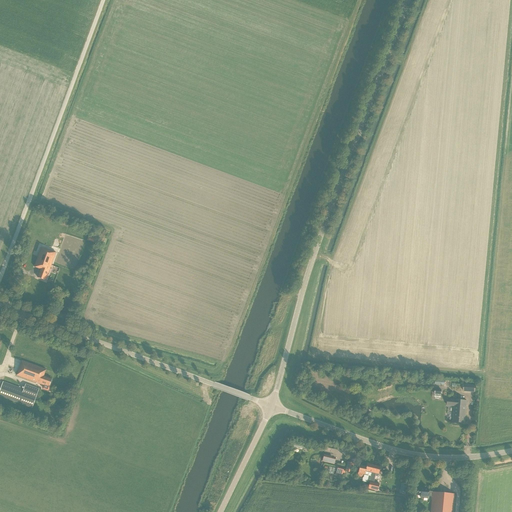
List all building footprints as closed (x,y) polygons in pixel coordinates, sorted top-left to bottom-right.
[(26,237),(34,240),(37,234),(29,231),(26,237)] [(38,277),(46,280),(49,271),(56,252),(41,247),(34,267),(41,270),(38,277)] [(22,360),(17,375),(44,385),(43,389),(48,390),(52,379),(44,376),(46,369),(22,360)] [(0,390),(0,395),(32,407),(39,388),(26,384),(24,389),(3,381),(0,390)] [(463,391),(476,392),(476,385),(464,384),(463,391)] [(454,422),(465,423),(467,400),(449,399),(448,405),(455,406),(454,422)] [(331,463),(333,456),(321,454),(320,461),(331,463)] [(347,471),(352,472),(354,464),(348,462),(346,471),(347,471)] [(339,463),(337,472),(342,474),(343,473),(343,471),(344,469),(345,465),(339,463)] [(367,480),(370,480),(372,472),(374,465),(367,463),(366,467),(360,466),(358,476),(364,478),(365,475),(368,476),(367,480)] [(372,472),(370,480),(368,488),(378,491),(380,484),(374,483),(376,473),(379,474),(381,467),(374,465),(372,472)] [(417,487),(417,495),(421,495),(421,497),(428,498),(428,497),(432,497),(430,511),(453,511),(455,494),(429,492),(430,489),(417,487)]
